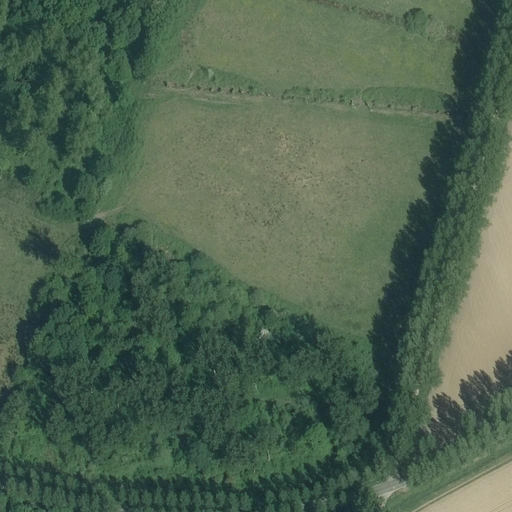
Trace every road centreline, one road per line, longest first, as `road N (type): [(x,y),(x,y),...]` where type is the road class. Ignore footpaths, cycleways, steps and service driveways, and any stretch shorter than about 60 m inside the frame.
road 1 (track): [(511,61),(409,411)]
road 2 (tertiary): [(288,511),(388,486),(511,425)]
